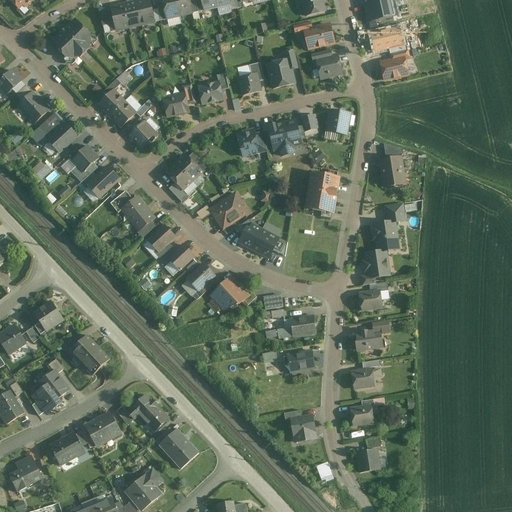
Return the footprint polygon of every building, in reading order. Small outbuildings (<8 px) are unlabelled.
[(33,1),(31,0),(9,0),(19,10),(24,5),(26,8),(33,1)] [(149,0),(146,0),(136,2),(142,26),(155,23),(152,11),(149,0)] [(175,0),(161,0),(162,3),(166,20),(179,17),(175,0)] [(175,0),(179,17),(192,14),(189,0),(175,0)] [(195,0),(189,0),(192,14),(198,13),(195,0)] [(201,0),(195,0),(198,13),(204,11),(201,0)] [(215,0),(201,0),(204,11),(217,8),(215,0)] [(215,0),(217,8),(229,5),(230,5),(228,0),(215,0)] [(228,0),(230,5),(229,5),(231,11),(237,9),(234,0),(228,0)] [(242,2),(241,0),(234,0),(237,9),(243,8),(242,2)] [(302,0),(306,17),(325,13),(321,0),(302,0)] [(390,0),(386,0),(361,6),(366,25),(394,18),(390,0)] [(136,2),(124,5),(129,29),(142,26),(136,2)] [(162,3),(156,4),(158,10),(161,21),(166,20),(162,3)] [(124,5),(111,8),(113,19),(116,32),(129,29),(124,5)] [(107,20),(105,10),(99,11),(102,27),(109,26),(107,20)] [(158,10),(152,11),(155,23),(161,21),(158,10)] [(113,19),(107,20),(109,26),(110,33),(116,32),(113,19)] [(74,22),(53,42),(60,50),(58,51),(71,63),(78,57),(80,59),(90,49),(87,47),(95,40),(82,28),(81,29),(74,22)] [(273,22),(265,24),(267,33),(275,31),(273,22)] [(310,23),(295,27),(296,32),(298,34),(305,32),(311,30),(310,23)] [(265,24),(258,26),(260,35),(267,33),(265,24)] [(311,30),(305,32),(307,42),(310,41),(312,49),(334,44),(329,26),(311,30)] [(294,51),(283,54),(285,62),(289,61),(291,70),(298,69),(294,51)] [(330,51),(312,55),(314,63),(317,62),(332,59),(330,51)] [(408,52),(390,56),(392,61),(404,58),(405,60),(409,59),(408,52)] [(332,59),(317,62),(321,80),(342,75),(338,57),(332,59)] [(392,61),(381,64),(385,81),(408,76),(405,60),(404,58),(392,61)] [(285,62),(268,66),(273,89),(295,84),(291,70),(289,61),(285,62)] [(260,64),(249,66),(252,76),(257,75),(258,83),(264,81),(260,64)] [(16,76),(11,71),(6,77),(0,81),(0,89),(7,96),(23,81),(18,75),(16,76)] [(226,74),(216,77),(218,84),(219,84),(221,92),(229,90),(226,74)] [(252,76),(239,79),(243,96),(261,92),(258,83),(257,75),(252,76)] [(117,80),(104,93),(108,97),(114,91),(121,85),(117,80)] [(218,84),(199,88),(203,106),(223,101),(221,92),(219,84),(218,84)] [(26,86),(16,96),(22,103),(25,101),(33,93),(26,86)] [(192,86),(182,88),(183,95),(184,95),(187,105),(196,103),(192,86)] [(108,97),(99,106),(110,117),(125,103),(114,91),(108,97)] [(33,93),(25,101),(26,102),(27,102),(29,105),(22,111),(34,125),(49,111),(33,93)] [(183,95),(171,98),(172,102),(165,104),(168,118),(188,113),(187,105),(184,95),(183,95)] [(149,101),(136,114),(140,118),(153,106),(149,101)] [(125,103),(110,117),(121,129),(136,114),(125,103)] [(350,115),(333,112),(330,114),(327,130),(335,131),(338,134),(344,135),(347,133),(350,115)] [(77,138),(55,114),(42,126),(52,137),(48,141),(60,154),(77,138)] [(315,117),(301,120),(303,127),(304,132),(317,129),(315,117)] [(295,121),(285,124),(285,125),(275,127),(277,137),(271,138),(273,144),(272,144),(274,152),(280,150),(282,157),(295,154),(294,149),(295,147),(301,145),(295,121)] [(144,123),(130,137),(141,149),(150,140),(153,142),(158,137),(144,123)] [(275,126),(262,129),(264,134),(266,145),(272,144),(273,144),(271,138),(277,137),(275,127),(275,126)] [(248,134),(238,137),(243,158),(259,154),(255,136),(254,131),(248,132),(248,134)] [(264,134),(255,136),(259,154),(268,152),(266,145),(264,134)] [(403,150),(384,144),(386,161),(401,159),(404,159),(403,150)] [(87,147),(71,161),(77,167),(83,174),(94,164),(99,159),(87,147)] [(322,159),(318,153),(312,158),(316,164),(322,159)] [(201,163),(193,154),(188,158),(197,167),(201,163)] [(188,158),(183,163),(178,162),(176,165),(193,182),(202,173),(197,167),(188,158)] [(386,161),(380,162),(384,186),(401,183),(400,174),(403,173),(401,159),(386,161)] [(51,171),(43,160),(29,171),(38,182),(51,171)] [(207,168),(201,163),(197,167),(202,173),(207,168)] [(83,174),(77,167),(71,173),(81,183),(81,184),(93,173),(98,169),(94,164),(83,174)] [(193,182),(176,165),(174,167),(173,171),(168,176),(176,184),(183,191),(193,182)] [(97,178),(88,186),(89,188),(99,198),(119,180),(108,168),(97,178)] [(57,170),(45,178),(49,184),(60,176),(57,170)] [(93,173),(81,184),(81,183),(78,187),(84,193),(89,188),(88,186),(97,178),(93,173)] [(328,177),(312,174),(306,209),(322,212),(333,214),(336,198),(337,192),(337,191),(339,179),(328,177)] [(183,191),(176,184),(169,190),(181,203),(188,196),(183,191)] [(66,188),(58,195),(62,200),(70,192),(66,188)] [(126,192),(110,205),(118,214),(122,211),(134,201),(126,192)] [(279,197),(271,195),(270,203),(278,205),(279,197)] [(155,220),(137,199),(134,201),(122,211),(139,231),(140,232),(151,222),(155,220)] [(227,200),(210,211),(223,231),(234,223),(249,214),(241,203),(232,209),(227,200)] [(405,213),(416,211),(415,204),(404,205),(405,213)] [(402,206),(386,209),(389,224),(394,223),(395,223),(404,222),(402,206)] [(151,222),(140,232),(139,231),(137,233),(142,240),(155,227),(151,222)] [(234,223),(223,231),(227,235),(238,228),(234,223)] [(251,223),(239,245),(269,260),(280,238),(251,223)] [(389,224),(375,226),(376,235),(373,235),(374,241),(377,240),(378,250),(395,248),(394,241),(397,241),(395,223),(394,223),(389,224)] [(165,227),(149,242),(156,251),(158,253),(169,243),(174,238),(165,227)] [(169,243),(158,253),(156,251),(154,253),(160,260),(160,259),(173,248),(169,243)] [(177,251),(169,260),(171,263),(180,271),(194,258),(183,246),(177,251)] [(173,248),(160,259),(167,267),(171,263),(169,260),(177,251),(173,247),(173,248)] [(383,253),(366,255),(367,263),(364,263),(365,269),(368,269),(369,276),(369,280),(375,279),(389,277),(387,259),(384,260),(383,253)] [(134,265),(128,258),(123,263),(129,269),(134,265)] [(204,265),(187,280),(198,292),(212,280),(215,277),(204,265)] [(369,276),(361,278),(362,287),(369,286),(376,285),(375,279),(369,280),(369,276)] [(239,286),(231,278),(211,297),(214,300),(210,304),(217,312),(221,308),(224,311),(229,307),(230,308),(235,304),(237,306),(241,302),(243,303),(244,302),(249,297),(243,290),(245,289),(241,285),(239,286)] [(152,285),(146,279),(139,285),(145,291),(152,285)] [(212,280),(198,292),(202,296),(216,284),(212,280)] [(376,285),(369,286),(370,294),(380,292),(380,293),(389,292),(387,283),(376,285)] [(370,294),(360,295),(362,312),(382,309),(380,293),(380,292),(370,294)] [(253,293),(249,297),(244,302),(248,306),(257,298),(253,293)] [(264,299),(265,310),(283,308),(282,296),(264,299)] [(52,302),(33,313),(40,324),(46,334),(48,333),(65,323),(52,302)] [(178,308),(169,307),(168,317),(177,318),(178,308)] [(284,311),(272,312),(272,317),(273,319),(285,318),(284,311)] [(314,317),(291,320),(291,321),(285,322),(286,330),(278,331),(277,331),(279,337),(279,340),(293,337),(293,338),(316,335),(314,317)] [(388,323),(373,325),(374,333),(382,332),(383,334),(390,334),(388,323)] [(46,334),(40,324),(35,327),(42,338),(48,334),(48,333),(46,334)] [(15,327),(0,336),(0,343),(9,357),(27,345),(15,327)] [(39,340),(32,329),(26,333),(33,344),(39,340)] [(278,330),(266,333),(267,340),(279,337),(277,331),(278,331),(278,330)] [(372,333),(368,334),(367,333),(362,333),(362,335),(358,335),(357,338),(358,343),(356,345),(357,351),(359,352),(383,349),(381,335),(374,336),(373,335),(372,333)] [(110,360),(88,336),(80,344),(70,354),(92,377),(110,360)] [(74,338),(61,345),(70,354),(80,344),(74,338)] [(276,352),(263,355),(266,377),(279,375),(276,352)] [(312,352),(288,356),(288,358),(290,366),(291,374),(315,369),(312,352)] [(64,370),(56,360),(49,366),(54,373),(54,372),(57,376),(64,370)] [(381,367),(380,361),(362,364),(363,370),(381,367)] [(6,369),(0,372),(0,379),(9,374),(6,369)] [(372,371),(352,374),(354,390),(374,387),(372,371)] [(54,373),(39,384),(43,390),(34,397),(37,402),(45,412),(46,413),(57,408),(61,405),(58,400),(69,392),(57,376),(54,372),(54,373)] [(12,377),(4,382),(8,388),(16,383),(12,377)] [(23,394),(17,383),(10,388),(17,398),(23,394)] [(11,392),(0,398),(0,415),(6,426),(25,414),(11,392)] [(152,403),(146,397),(128,413),(128,414),(134,421),(139,416),(155,432),(155,433),(162,426),(168,420),(156,407),(157,406),(153,402),(152,403)] [(415,399),(407,400),(408,411),(415,410),(415,399)] [(45,412),(37,402),(32,407),(39,417),(45,412)] [(128,413),(122,407),(117,413),(128,427),(134,421),(128,414),(128,413)] [(362,408),(351,410),(353,427),(373,424),(371,408),(371,407),(362,408)] [(302,411),(284,414),(286,422),(291,421),(291,420),(303,418),(302,411)] [(110,414),(86,427),(87,430),(93,441),(97,448),(121,434),(110,414)] [(303,418),(291,420),(291,421),(294,437),(295,443),(312,440),(311,434),(315,433),(312,417),(303,418)] [(162,426),(155,433),(155,432),(152,435),(157,440),(167,431),(162,426)] [(167,431),(157,440),(155,442),(159,447),(174,433),(170,429),(167,431)] [(93,441),(87,430),(82,432),(88,444),(93,441)] [(199,454),(178,430),(174,433),(159,447),(181,471),(199,454)] [(88,444),(82,432),(76,436),(82,447),(88,444)] [(74,434),(50,448),(60,466),(85,453),(82,447),(76,436),(74,434)] [(380,439),(366,441),(367,449),(381,448),(380,439)] [(377,451),(357,454),(360,474),(380,471),(377,451)] [(31,457),(21,462),(24,469),(9,477),(18,494),(19,493),(18,491),(27,486),(28,488),(29,488),(28,487),(43,479),(31,457)] [(333,479),(328,466),(320,469),(324,480),(327,479),(328,481),(333,479)] [(153,469),(125,493),(140,511),(142,511),(163,495),(157,488),(164,482),(153,469)] [(122,477),(114,479),(117,488),(125,486),(122,477)] [(112,499),(79,511),(117,511),(114,505),(112,499)] [(24,502),(14,505),(16,511),(26,511),(25,510),(27,509),(24,502)] [(125,511),(124,509),(120,502),(114,505),(117,511),(125,511)] [(233,503),(218,506),(219,511),(246,511),(245,505),(233,507),(233,503)]
